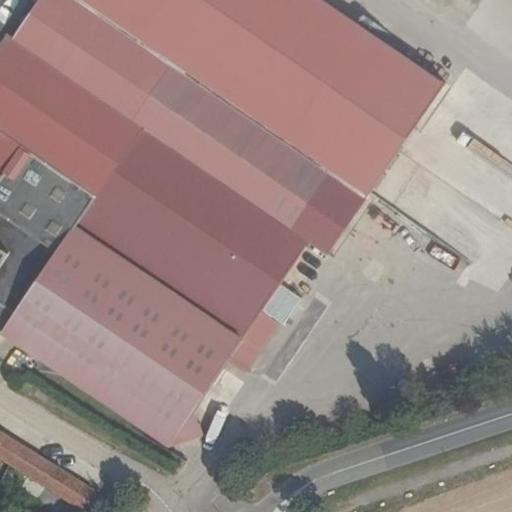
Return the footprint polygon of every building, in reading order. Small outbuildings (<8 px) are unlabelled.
[(75,0),(43,0),(14,43),(17,45),(114,27),(75,0)] [(329,0),(75,0),(368,200),(453,84),(329,0)] [(368,200),(280,140),(166,63),(114,27),(17,45),(129,122),(310,244),(330,257),(368,200)] [(0,92),(102,162),(129,122),(17,45),(10,47),(0,61),(0,92)] [(310,244),(129,122),(102,162),(110,168),(91,193),(66,227),(242,345),(262,315),(310,244)] [(0,209),(53,246),(66,227),(91,193),(16,144),(0,167),(0,209)] [(0,321),(53,246),(0,209),(0,321)] [(231,361),(242,345),(66,227),(53,246),(0,321),(0,329),(174,445),(231,361)] [(242,345),(231,361),(249,373),(280,327),(262,315),(242,345)] [(0,431),(0,458),(9,464),(22,445),(0,431)] [(22,445),(9,464),(80,509),(92,490),(22,445)]
